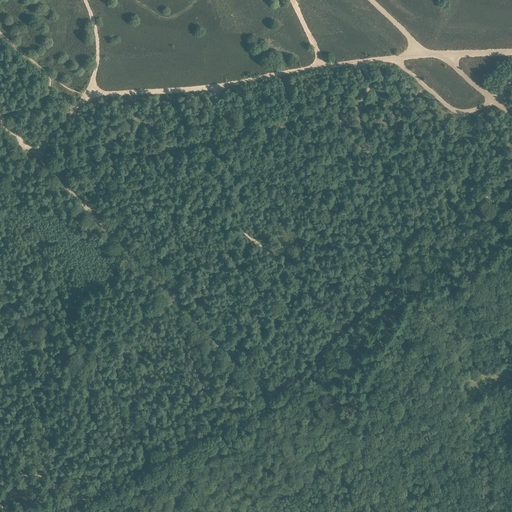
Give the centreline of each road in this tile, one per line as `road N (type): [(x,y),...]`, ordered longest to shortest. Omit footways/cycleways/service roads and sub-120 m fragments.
road 1 (track): [(33,151),(260,386),(277,388),(309,360)]
road 2 (track): [(56,174),(105,158),(338,119),(388,59)]
road 3 (track): [(424,54),(81,98)]
road 4 (track): [(145,511),(329,409),(377,349)]
road 5 (track): [(309,360),(422,244),(511,175)]
road 6 (track): [(343,327),(235,223),(229,164),(209,143)]
road 7 (track): [(340,117),(355,203),(396,270)]
road 8 (track): [(511,206),(448,242),(383,308)]
road 9 (track): [(377,349),(353,511)]
road 10 (track): [(376,358),(415,305),(454,293),(496,265)]
road 11 (track): [(231,511),(359,444)]
road 12 (track): [(495,101),(458,111),(395,58)]
